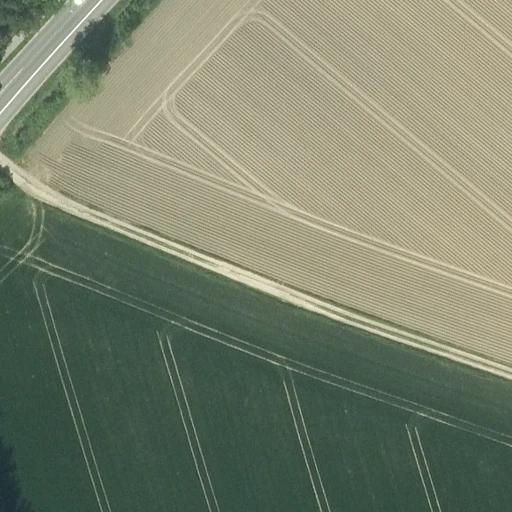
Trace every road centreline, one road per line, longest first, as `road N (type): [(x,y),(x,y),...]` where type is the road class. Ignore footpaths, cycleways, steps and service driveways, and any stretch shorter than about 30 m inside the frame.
road 1 (track): [(511,365),(0,162)]
road 2 (primary): [(0,101),(95,0)]
